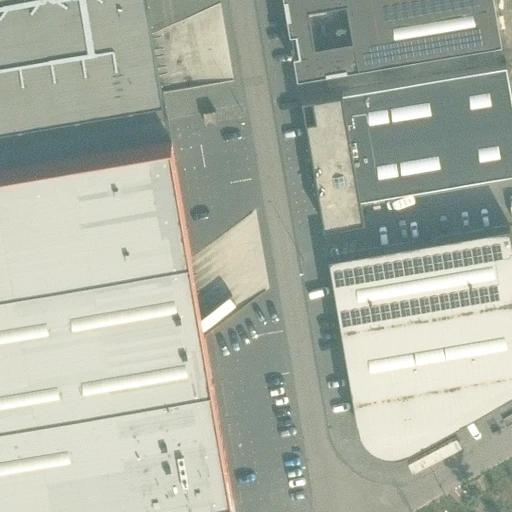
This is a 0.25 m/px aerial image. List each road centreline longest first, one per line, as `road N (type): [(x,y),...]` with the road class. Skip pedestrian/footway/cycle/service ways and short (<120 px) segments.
road 1 (unclassified): [(345,511),(318,450),(241,0)]
road 2 (unclassified): [(388,511),(511,442)]
